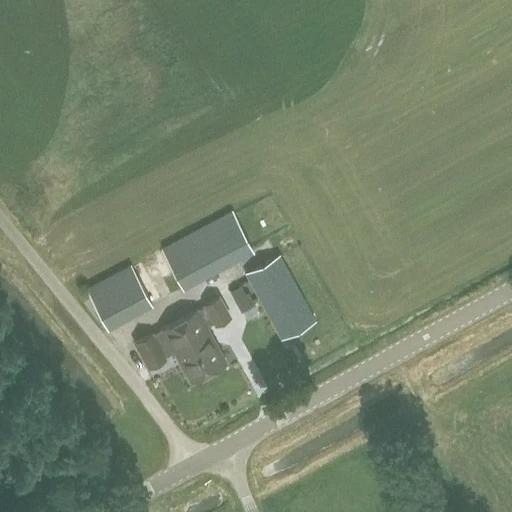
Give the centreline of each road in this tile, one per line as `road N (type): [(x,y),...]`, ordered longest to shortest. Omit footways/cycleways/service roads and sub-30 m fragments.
road 1 (tertiary): [(226,447),(511,291)]
road 2 (unclassified): [(197,464),(0,217)]
